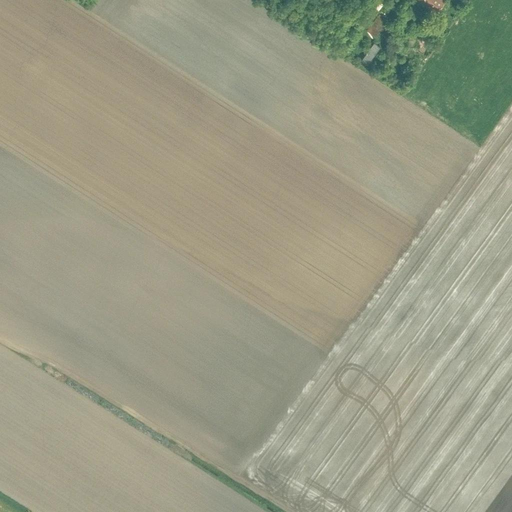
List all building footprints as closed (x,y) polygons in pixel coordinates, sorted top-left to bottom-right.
[(408,0),(396,0),(408,12),(414,6),(408,0)] [(422,0),(436,10),(443,0),(417,0),(421,2),(422,0)] [(378,1),(374,7),(377,10),(382,4),(378,1)] [(382,30),(390,20),(379,12),(366,29),(375,35),(380,29),(382,30)] [(366,62),(379,44),(373,40),(360,58),(366,62)] [(358,46),(346,63),(351,68),(364,51),(358,46)]
